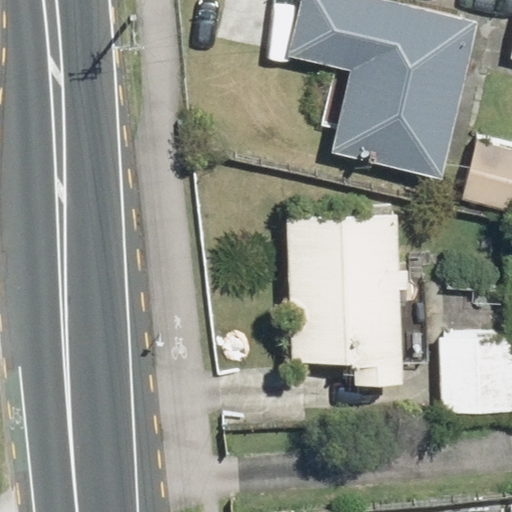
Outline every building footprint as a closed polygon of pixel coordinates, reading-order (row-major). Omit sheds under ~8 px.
[(468,11),(420,0),(289,0),(278,49),(340,64),(321,146),(431,172),(468,11)] [(511,0),(500,50),(511,53),(511,0)] [(511,139),(470,129),(454,193),(511,206),(511,139)] [(387,206),(276,208),(279,354),(342,353),(343,376),(391,375),(387,206)] [(508,333),(432,331),(430,408),(505,410),(508,333)]
